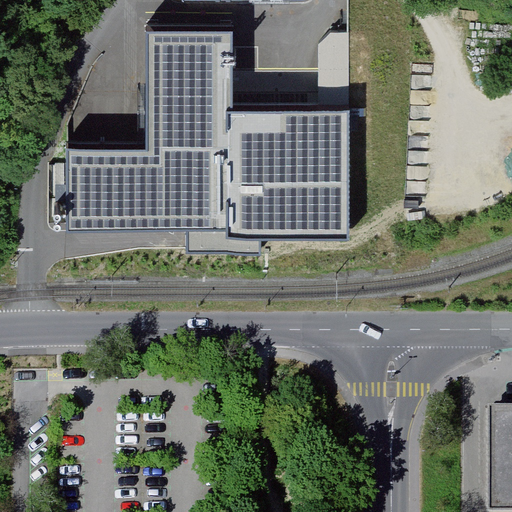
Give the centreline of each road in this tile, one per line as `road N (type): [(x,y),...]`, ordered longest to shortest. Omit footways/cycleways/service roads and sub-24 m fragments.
road 1 (tertiary): [(0,333),(391,329)]
road 2 (residential): [(391,329),(391,511)]
road 3 (tertiary): [(391,329),(511,329)]
